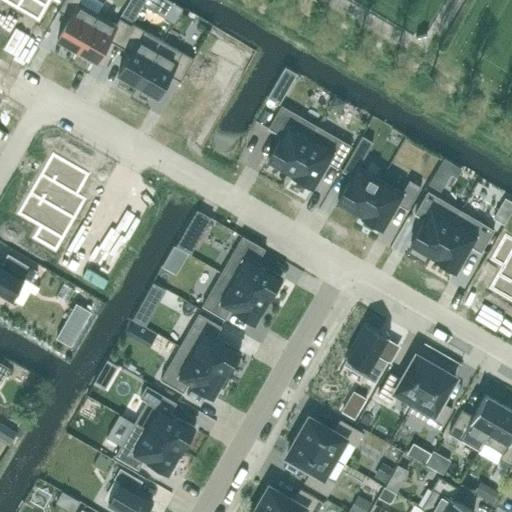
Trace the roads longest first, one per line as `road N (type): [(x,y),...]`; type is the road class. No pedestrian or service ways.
road 1 (residential): [(341,266),(47,94),(0,175)]
road 2 (residential): [(341,266),(201,511)]
road 3 (residential): [(511,361),(341,266)]
